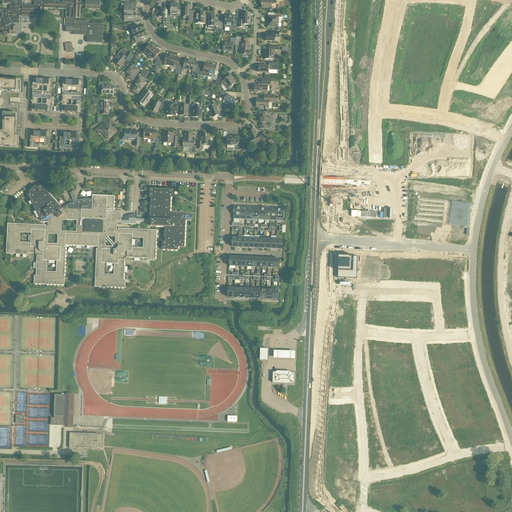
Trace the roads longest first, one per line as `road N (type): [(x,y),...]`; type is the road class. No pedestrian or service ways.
road 1 (residential): [(27,71),(109,74),(133,116),(182,125),(242,121),(248,109),(240,72)]
road 2 (primary): [(313,240),(303,481)]
road 3 (primary): [(317,0),(313,240)]
road 4 (residential): [(360,332),(365,480),(451,457)]
road 5 (primary): [(326,237),(331,0)]
road 6 (primary): [(303,481),(325,246)]
road 7 (residential): [(229,177),(0,167)]
road 8 (residential): [(481,197),(379,182),(377,109)]
road 9 (residential): [(240,72),(159,41),(145,15),(150,0)]
road 10 (residential): [(24,127),(82,128),(80,116),(25,113)]
road 11 (residential): [(418,337),(451,457)]
road 12 (residential): [(442,119),(474,0)]
road 13 (residential): [(229,177),(222,299)]
